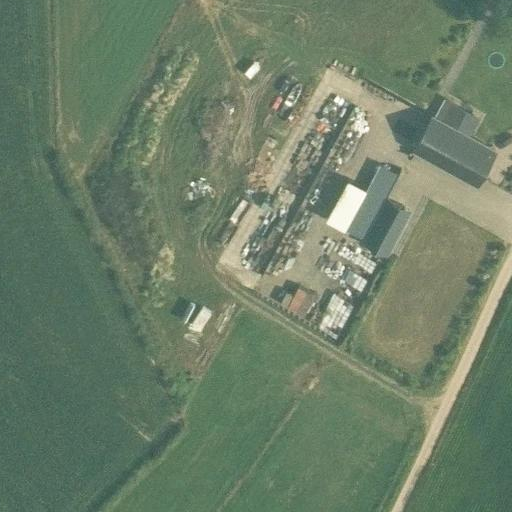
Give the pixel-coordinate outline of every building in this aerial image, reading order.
[(482,176),(497,148),(470,133),(479,117),(451,101),(442,118),(431,112),(411,149),(477,186),(482,176)] [(348,177),(327,216),(345,227),(367,187),(348,177)] [(374,211),(360,236),(364,238),(362,242),(388,255),(412,209),(386,196),(377,213),(374,211)] [(306,312),(317,292),(298,282),(288,303),(306,312)] [(337,293),(324,318),(341,328),(354,302),(337,293)]
